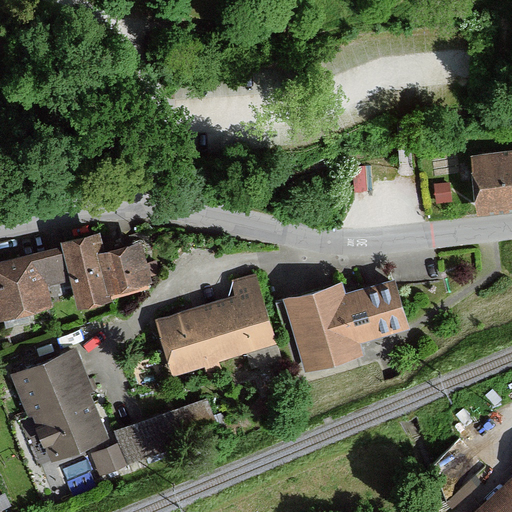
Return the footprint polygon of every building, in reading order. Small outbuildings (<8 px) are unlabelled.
[(511,158),(479,162),(483,203),(511,199),(511,158)] [(331,183),(316,187),(322,208),(338,204),(331,183)] [(446,185),(432,186),(433,204),(447,203),(446,185)] [(93,235),(66,242),(69,252),(20,264),(18,258),(0,262),(0,301),(3,312),(47,301),(42,282),(74,275),(81,300),(109,294),(93,235)] [(136,245),(104,253),(112,286),(149,276),(147,264),(141,265),(136,245)] [(256,274),(233,281),(239,304),(201,316),(199,311),(187,314),(186,310),(162,318),(177,363),(274,333),(256,274)] [(341,297),(337,283),(275,301),(285,335),(300,331),(310,366),(358,352),(353,338),(405,323),(393,282),(341,297)] [(89,391),(72,349),(17,372),(33,413),(38,412),(43,425),(40,430),(43,439),(50,440),(56,453),(102,434),(85,393),(89,391)] [(215,426),(208,402),(111,433),(117,446),(122,445),(128,458),(215,426)] [(117,446),(96,455),(101,469),(128,458),(122,445),(117,446)] [(511,511),(511,494),(492,511),(511,511)] [(0,511),(4,511),(9,510),(3,496),(0,497),(0,511)]
